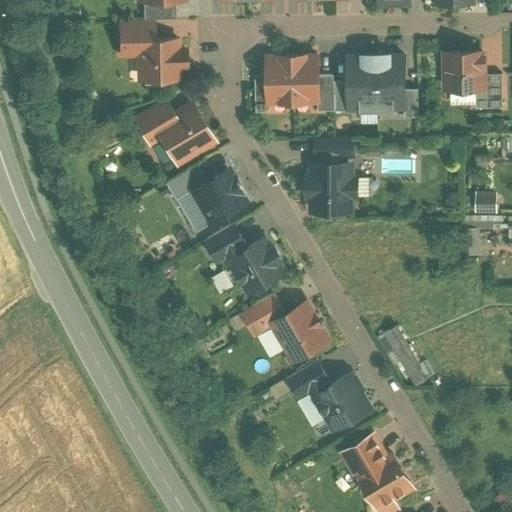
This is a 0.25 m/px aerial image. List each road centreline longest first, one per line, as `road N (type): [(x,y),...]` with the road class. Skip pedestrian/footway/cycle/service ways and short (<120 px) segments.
road 1 (residential): [(459,511),(246,144),(224,57),(241,29),(276,18),(511,20)]
road 2 (tertiary): [(0,162),(42,261),(182,511)]
